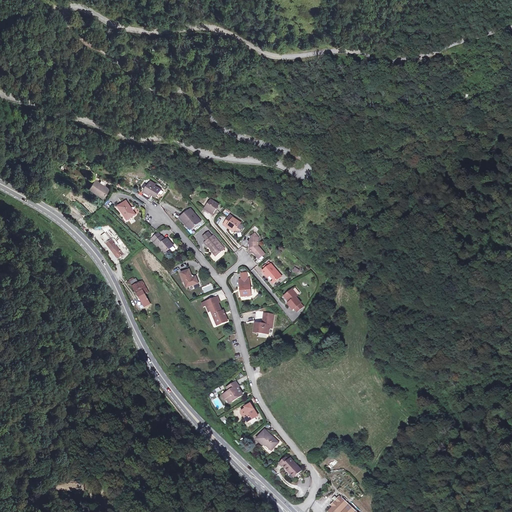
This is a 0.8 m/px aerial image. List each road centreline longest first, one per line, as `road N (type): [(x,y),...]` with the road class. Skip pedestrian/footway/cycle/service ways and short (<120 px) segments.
road 1 (unclassified): [(0,92),(116,132),(304,173),(301,156),(234,134),(197,96),(148,83),(83,39),(68,28),(62,8),(74,4),(142,30),(207,27),(282,58),(348,49),(417,59),(511,26)]
road 2 (secondary): [(0,183),(86,243),(160,375),(198,422)]
road 3 (residential): [(218,280),(257,395),(315,475),(298,511)]
road 4 (secondary): [(294,511),(198,422)]
